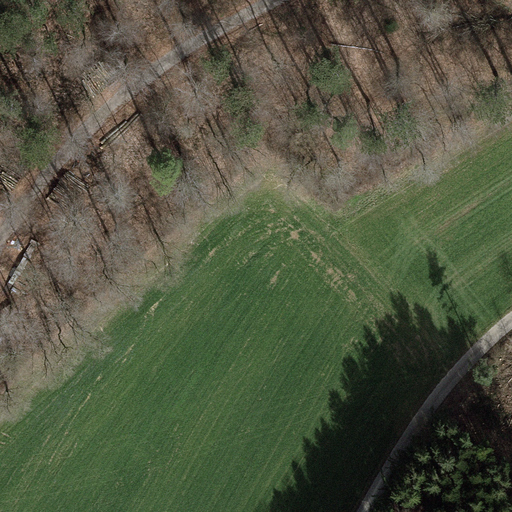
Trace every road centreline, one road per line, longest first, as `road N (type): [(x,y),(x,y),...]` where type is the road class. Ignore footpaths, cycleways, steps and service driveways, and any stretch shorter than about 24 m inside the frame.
road 1 (track): [(0,246),(37,173),(136,78),(271,0)]
road 2 (track): [(367,511),(439,392),(511,320)]
